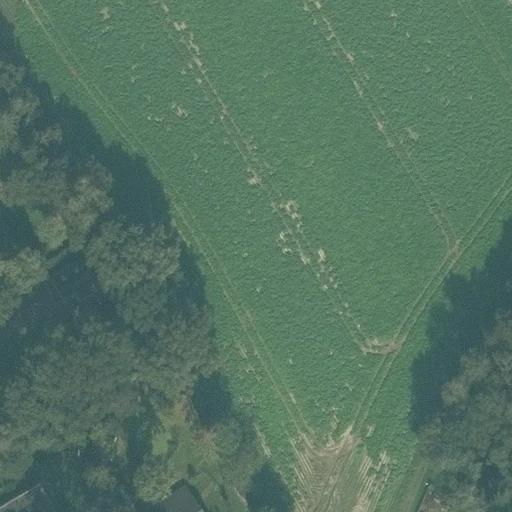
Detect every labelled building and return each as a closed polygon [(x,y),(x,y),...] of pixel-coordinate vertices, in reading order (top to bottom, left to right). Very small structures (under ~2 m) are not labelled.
[(0,134),(0,160),(9,157),(1,134),(0,134)] [(60,210),(51,216),(59,230),(69,225),(60,210)] [(0,228),(0,273),(1,275),(24,259),(2,227),(0,228)] [(106,288),(119,281),(108,263),(88,275),(80,262),(48,281),(62,305),(74,298),(78,305),(96,295),(100,296),(105,293),(106,288)] [(54,511),(40,487),(24,497),(27,501),(20,505),(18,500),(0,510),(0,511),(54,511)]
